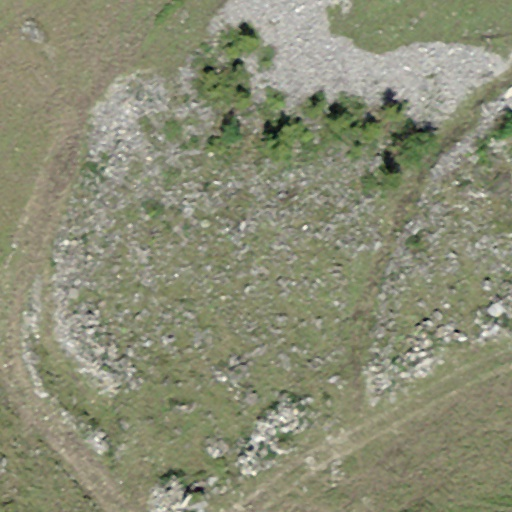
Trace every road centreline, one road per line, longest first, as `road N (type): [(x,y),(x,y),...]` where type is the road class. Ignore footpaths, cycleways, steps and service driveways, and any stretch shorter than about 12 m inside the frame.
road 1 (track): [(511,368),(329,461),(261,511)]
road 2 (track): [(141,511),(109,463),(54,405)]
